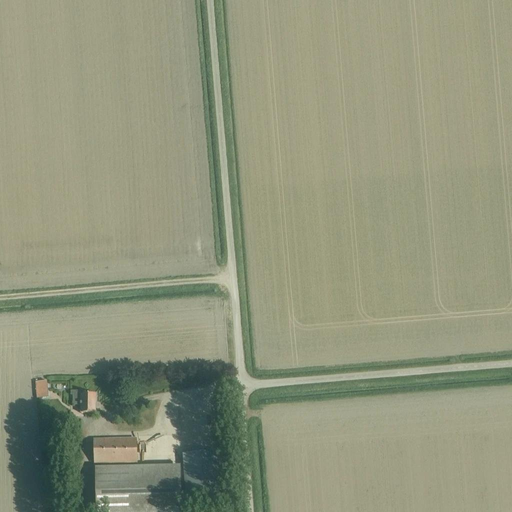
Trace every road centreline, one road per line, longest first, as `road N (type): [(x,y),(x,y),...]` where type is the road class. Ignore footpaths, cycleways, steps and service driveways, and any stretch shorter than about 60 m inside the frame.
road 1 (unclassified): [(242,384),(202,0)]
road 2 (unclassified): [(242,384),(511,363)]
road 3 (track): [(233,279),(0,298)]
road 4 (unclassified): [(252,511),(242,384)]
